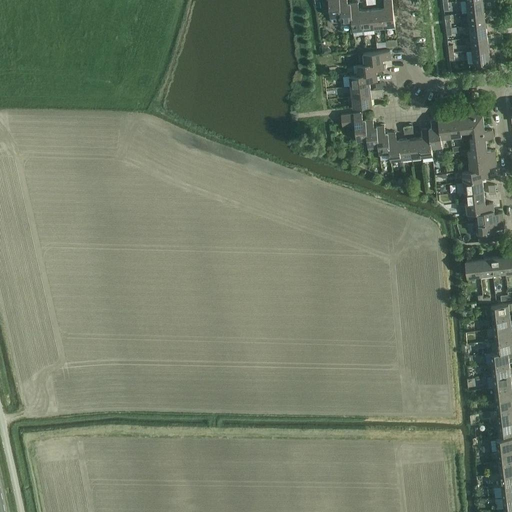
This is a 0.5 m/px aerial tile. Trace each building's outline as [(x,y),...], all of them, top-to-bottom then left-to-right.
[(322,0),(323,7),(329,6),(330,16),(331,22),(342,21),(341,15),(339,0),(322,0)] [(342,23),(352,22),(350,3),(347,3),(347,0),(339,0),(341,15),(342,21),(342,23)] [(383,0),(385,7),(382,7),(384,26),(395,25),(392,0),(383,0)] [(466,0),(468,12),(484,10),(482,0),(466,0)] [(358,2),(350,3),(352,22),(353,30),(353,35),(364,34),(363,28),(361,10),(359,10),(358,2)] [(374,27),(384,26),(382,7),(372,9),(374,27)] [(363,28),(374,27),(372,9),(361,10),(363,28)] [(468,12),(463,13),(464,25),(469,25),(486,23),(484,10),(468,12)] [(469,25),(471,37),(487,35),(486,23),(469,25)] [(471,37),(472,50),(488,48),(487,35),(471,37)] [(472,50),(466,51),(468,63),(474,62),(474,63),(490,61),(488,48),(472,50)] [(364,63),(383,61),(383,58),(391,57),(390,50),(363,53),(364,63)] [(358,74),(376,72),(376,69),(384,69),(383,61),(364,63),(356,64),(358,74)] [(351,86),(370,83),(370,81),(377,80),(376,72),(358,74),(350,75),(350,82),(351,86)] [(352,96),(371,94),(370,83),(351,86),(352,96)] [(372,105),(371,94),(352,96),(353,107),(372,105)] [(469,115),(459,116),(461,127),(469,126),(469,130),(473,129),(474,136),(470,136),(471,141),(475,140),(476,149),(487,148),(486,138),(493,137),(492,129),(485,130),(483,114),(477,114),(476,106),(468,107),(469,115)] [(462,135),(461,127),(459,116),(457,116),(456,109),(448,110),(451,136),(462,135)] [(441,137),(451,136),(448,110),(440,111),(441,118),(439,119),(441,137)] [(367,138),(365,119),(363,120),(362,112),(354,113),(341,114),(342,125),(355,123),(357,139),(367,138)] [(368,146),(379,145),(378,144),(379,144),(377,126),(374,126),(373,118),(365,119),(367,138),(368,146)] [(442,145),(441,137),(439,119),(431,119),(432,127),(429,128),(431,146),(432,146),(433,155),(432,146),(442,145)] [(384,125),(377,126),(379,144),(378,144),(379,145),(379,153),(390,151),(388,133),(385,133),(384,125)] [(422,156),(433,155),(432,146),(431,146),(429,128),(422,128),(422,137),(420,137),(422,156)] [(391,159),(401,158),(399,139),(396,140),(395,132),(388,133),(390,151),(391,159)] [(412,157),(422,156),(420,137),(409,138),(412,157)] [(401,158),(412,157),(409,138),(399,139),(401,158)] [(469,160),(496,157),(494,149),(487,150),(487,148),(476,149),(468,150),(469,160)] [(469,160),(470,170),(489,168),(489,165),(497,165),(496,157),(469,160)] [(464,182),(483,179),(483,177),(490,176),(489,168),(470,170),(462,171),(464,182)] [(464,182),(456,183),(457,193),(465,192),(484,190),(483,179),(464,182)] [(465,192),(466,202),(485,200),(484,190),(465,192)] [(475,212),(494,209),(493,202),(486,203),(485,200),(466,202),(467,213),(475,212)] [(475,212),(477,222),(503,219),(502,211),(494,212),(494,209),(475,212)] [(503,219),(477,222),(478,232),(485,231),(486,241),(505,239),(504,229),(497,230),(496,227),(504,227),(503,219)] [(511,254),(503,256),(505,272),(511,271),(511,254)] [(491,257),(493,273),(505,272),(503,256),(491,257)] [(480,275),(493,273),(491,257),(478,258),(480,275)] [(468,276),(480,275),(478,258),(466,260),(468,276)] [(511,302),(491,305),(492,317),(510,315),(509,310),(511,309),(511,302)] [(492,317),(494,328),(511,326),(511,319),(511,320),(510,315),(492,317)] [(511,326),(494,328),(495,340),(511,337),(511,326)] [(496,351),(490,352),(511,349),(511,337),(495,340),(496,351)] [(511,349),(490,352),(492,364),(509,362),(509,357),(511,356),(511,349)] [(492,364),(493,376),(511,373),(511,366),(510,367),(509,362),(492,364)] [(511,373),(493,376),(494,387),(511,385),(511,384),(511,380),(511,373)] [(511,385),(494,387),(496,399),(511,396),(511,385)] [(511,396),(496,399),(497,410),(511,408),(511,396)] [(511,408),(497,410),(498,422),(511,420),(511,408)] [(511,420),(498,422),(500,434),(511,432),(511,420)] [(511,436),(496,438),(498,450),(511,448),(511,436)] [(511,448),(498,450),(499,462),(511,460),(511,448)] [(511,460),(499,462),(500,473),(511,471),(511,460)] [(511,471),(500,473),(502,485),(511,484),(511,471)] [(511,484),(502,485),(503,496),(511,495),(511,484)] [(511,495),(503,496),(504,508),(511,507),(511,495)]
